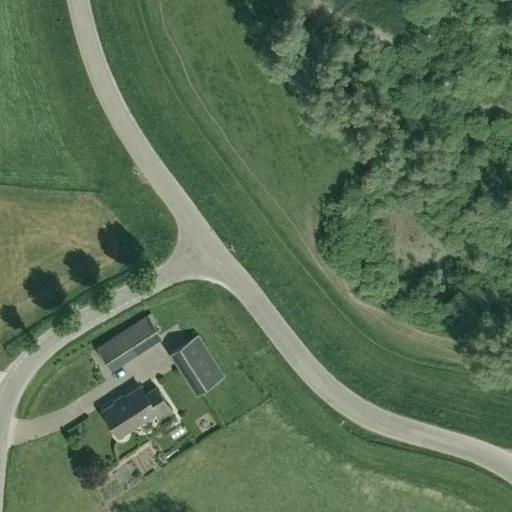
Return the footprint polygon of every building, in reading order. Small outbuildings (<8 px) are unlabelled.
[(111,370),(142,350),(161,338),(146,315),(127,327),(96,347),(111,370)] [(169,352),(196,393),(225,375),(198,334),(169,352)] [(57,387),(88,371),(78,353),(48,369),(57,387)] [(159,419),(172,411),(156,386),(145,394),(140,387),(102,412),(119,437),(155,414),(159,419)] [(221,439),(230,458),(250,448),(241,429),(221,439)]
